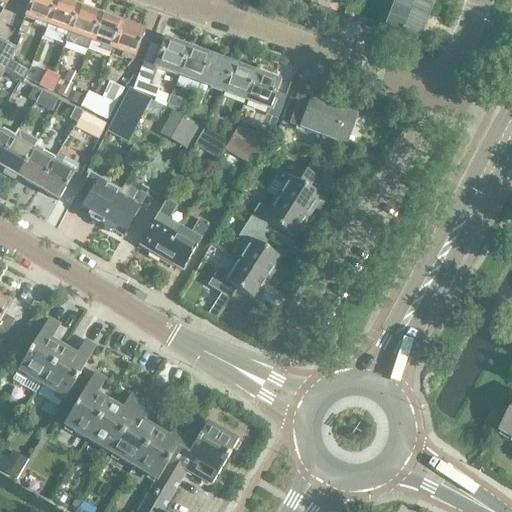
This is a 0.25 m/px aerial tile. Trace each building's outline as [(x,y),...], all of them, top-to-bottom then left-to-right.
[(29,0),(23,17),(46,26),(55,0),(29,0)] [(60,0),(55,0),(46,26),(68,34),(78,7),(60,0)] [(293,0),(301,3),(301,0),(302,0),(420,44),(426,28),(423,26),(431,4),(435,5),(436,0),(293,0)] [(87,51),(90,42),(100,15),(78,7),(68,34),(64,43),(87,51)] [(100,15),(90,42),(112,50),(122,23),(100,15)] [(122,23),(112,50),(135,59),(145,31),(122,23)] [(177,76),(187,47),(164,39),(154,67),(177,76)] [(23,69),(9,61),(16,50),(6,44),(0,53),(0,69),(3,72),(4,71),(18,78),(23,69)] [(187,47),(177,76),(199,84),(210,56),(187,47)] [(210,56),(199,84),(200,84),(189,113),(200,118),(204,108),(200,107),(207,87),(222,93),(232,64),(210,56)] [(232,64),(222,93),(244,101),(255,73),(232,64)] [(141,68),(137,78),(133,90),(155,98),(159,89),(148,85),(153,72),(141,68)] [(46,89),(53,75),(46,71),(38,86),(46,89)] [(277,120),(286,96),(274,93),(278,81),(255,73),(244,101),(267,109),(265,115),(277,120)] [(53,75),(46,89),(53,93),(60,78),(53,75)] [(95,96),(88,110),(108,120),(117,101),(118,102),(124,89),(109,81),(103,95),(101,98),(95,96)] [(35,102),(40,91),(33,88),(27,99),(35,102)] [(131,146),(148,114),(144,112),(150,99),(129,89),(106,133),(131,146)] [(57,100),(47,95),(40,91),(35,102),(52,111),(57,100)] [(88,110),(95,96),(88,92),(80,106),(88,110)] [(181,100),(169,96),(166,105),(178,109),(181,100)] [(297,101),(289,124),(345,145),(355,114),(311,98),(308,105),(297,101)] [(76,123),(82,112),(74,109),(69,119),(76,123)] [(172,111),(159,134),(185,150),(198,127),(172,111)] [(74,129),(97,141),(98,141),(106,125),(89,116),(82,112),(76,123),(77,123),(74,129)] [(213,117),(210,125),(222,130),(225,121),(213,117)] [(194,146),(218,160),(223,151),(228,143),(205,129),(194,146)] [(270,138),(239,130),(237,129),(228,143),(223,151),(253,167),(270,138)] [(0,132),(0,160),(12,140),(0,132)] [(12,140),(0,160),(0,167),(17,177),(32,151),(12,140)] [(122,164),(132,170),(142,154),(132,148),(122,164)] [(32,151),(17,177),(38,189),(53,163),(32,151)] [(53,163),(38,189),(58,200),(78,166),(64,158),(59,167),(53,163)] [(325,201),(320,198),(321,197),(303,185),(309,175),(287,160),(274,179),(266,192),(274,197),(307,219),(314,208),(319,211),(325,201)] [(101,223),(118,195),(106,188),(108,185),(90,175),(77,197),(84,201),(79,211),(101,223)] [(118,195),(101,223),(123,236),(146,196),(137,190),(131,202),(118,195)] [(247,223),(270,238),(277,228),(294,239),(307,219),(274,197),(266,210),(258,205),(247,223)] [(162,258),(179,229),(167,222),(176,206),(166,200),(140,246),(162,258)] [(207,224),(199,220),(190,236),(179,229),(162,258),(183,270),(207,227),(206,226),(207,224)] [(236,260),(268,281),(281,259),(263,248),(270,238),(247,223),(235,242),(244,247),(236,260)] [(268,281),(236,260),(228,272),(219,267),(207,286),(230,300),(237,290),(255,301),(268,281)] [(0,343),(14,320),(4,314),(10,304),(0,298),(0,343)] [(34,393),(39,385),(41,386),(63,348),(51,341),(60,325),(48,319),(12,380),(34,393)] [(64,400),(75,381),(96,347),(84,340),(75,356),(63,348),(41,386),(64,400)] [(86,440),(108,402),(96,395),(106,380),(94,373),(63,426),(86,440)] [(108,402),(86,440),(110,454),(141,401),(130,394),(121,410),(108,402)] [(141,401),(110,454),(132,467),(155,429),(143,422),(152,407),(141,401)] [(511,437),(511,412),(501,432),(511,437)] [(155,429),(132,467),(156,481),(149,491),(168,503),(179,483),(162,472),(188,429),(176,422),(168,437),(155,429)] [(162,472),(179,483),(186,471),(211,486),(237,441),(206,423),(199,435),(188,429),(162,472)] [(4,456),(0,462),(0,468),(17,478),(23,468),(4,456)] [(163,511),(162,511),(168,503),(149,491),(138,511),(139,511),(163,511)]
